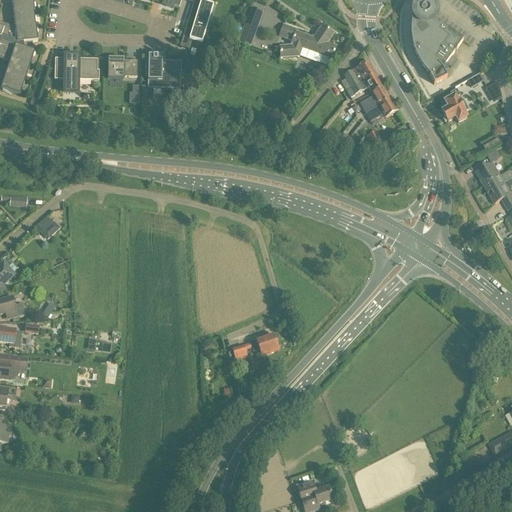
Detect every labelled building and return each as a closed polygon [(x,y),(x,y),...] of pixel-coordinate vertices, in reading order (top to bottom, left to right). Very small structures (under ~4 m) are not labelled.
[(11,0),(15,29),(10,27),(0,23),(0,56),(11,60),(1,90),(20,97),(35,53),(29,51),(28,44),(38,43),(32,0),(11,0)] [(152,0),(153,1),(160,3),(160,2),(164,3),(163,6),(172,9),(173,7),(179,9),(181,0),(152,0)] [(204,36),(213,8),(203,5),(204,0),(189,0),(188,3),(193,5),(189,17),(191,18),(186,35),(184,34),(180,48),(189,51),(195,33),(204,36)] [(411,28),(410,35),(411,42),(413,49),(415,55),(418,61),(421,67),(425,72),(429,77),(434,86),(447,79),(442,70),(452,56),(463,42),(434,20),(434,19),(435,17),(435,15),(435,13),(435,12),(434,10),(434,8),(432,7),(431,6),(430,5),(428,4),(426,4),(424,4),(423,4),(421,4),(419,5),(418,6),(417,7),(415,8),(415,10),(414,11),(414,12),(412,17),(411,23),(411,28)] [(250,8),(247,17),(260,22),(263,13),(250,8)] [(313,40),(296,34),(297,31),(283,26),(279,37),(292,42),(291,46),(292,46),(292,47),(280,48),(280,60),(299,58),(302,50),(332,60),(336,48),(328,45),(333,36),(322,27),(313,40)] [(241,35),(238,43),(251,48),(254,39),(241,35)] [(162,64),(162,57),(148,57),(148,64),(146,64),(146,62),(145,62),(145,76),(146,76),(148,76),(147,90),(153,90),(154,87),(177,88),(178,77),(181,77),(181,63),(172,63),(172,65),(162,64)] [(78,61),(78,58),(65,58),(65,60),(55,60),(54,81),(64,81),(64,89),(77,89),(78,81),(99,82),(99,72),(97,72),(97,61),(78,61)] [(137,78),(137,62),(124,62),(124,60),(108,60),(107,81),(124,82),(124,78),(137,78)] [(346,92),(375,75),(368,63),(357,70),(343,77),(345,81),(341,83),(346,92)] [(36,107),(48,69),(42,67),(30,105),(36,107)] [(371,94),(383,88),(375,75),(346,92),(350,100),(368,89),(371,94)] [(471,89),(484,82),(480,75),(467,82),(471,89)] [(489,86),(496,105),(504,102),(497,83),(489,86)] [(365,115),(390,100),(383,88),(371,94),(373,97),(359,105),(365,115)] [(459,106),(455,99),(460,97),(456,90),(442,98),(445,103),(444,103),(448,110),(442,113),(443,115),(442,118),(444,123),(447,123),(448,123),(455,119),(458,124),(467,119),(464,114),(469,111),(464,103),(459,106)] [(390,100),(365,115),(370,124),(383,116),(385,119),(397,113),(390,100)] [(375,153),(383,148),(380,141),(381,141),(376,133),(367,138),(375,153)] [(354,143),(343,135),(333,146),(348,151),(354,143)] [(487,155),(502,147),(499,141),(484,149),(487,155)] [(500,150),(502,157),(511,154),(508,147),(500,150)] [(497,152),(487,158),(491,164),(492,164),(501,159),(497,152)] [(484,186),(499,178),(492,165),(477,174),(484,186)] [(499,178),(484,186),(495,206),(502,202),(508,213),(511,210),(511,194),(510,196),(499,178)] [(27,209),(27,200),(10,198),(10,203),(10,208),(27,209)] [(43,232),(41,234),(48,241),(56,234),(49,226),(43,232)] [(0,292),(4,291),(2,286),(14,276),(4,264),(0,267),(0,292)] [(15,307),(12,300),(0,303),(0,316),(11,314),(12,320),(26,317),(23,305),(15,307)] [(52,313),(46,309),(42,316),(47,320),(52,313)] [(82,322),(83,312),(76,312),(75,322),(82,322)] [(39,336),(40,327),(25,326),(24,334),(39,336)] [(20,350),(22,334),(0,330),(0,343),(9,345),(8,348),(20,350)] [(278,351),(273,337),(232,351),(236,364),(248,360),(245,352),(251,350),(253,354),(259,351),(261,357),(278,351)] [(26,373),(28,360),(20,359),(8,358),(7,365),(0,363),(0,380),(9,381),(14,382),(18,377),(20,374),(20,373),(26,373)] [(50,391),(51,381),(42,380),(41,390),(50,391)] [(15,402),(16,391),(0,389),(0,411),(5,412),(7,401),(15,402)] [(233,400),(225,408),(231,414),(239,406),(233,400)] [(1,428),(2,420),(0,420),(0,452),(1,453),(2,444),(8,445),(9,436),(5,435),(5,429),(1,428)] [(495,457),(511,447),(511,433),(489,446),(495,457)] [(313,494),(315,493),(312,483),(297,487),(303,507),(316,503),(313,494)] [(316,503),(303,507),(304,511),(317,511),(319,511),(318,507),(332,502),(328,489),(315,493),(313,494),(316,503)]
